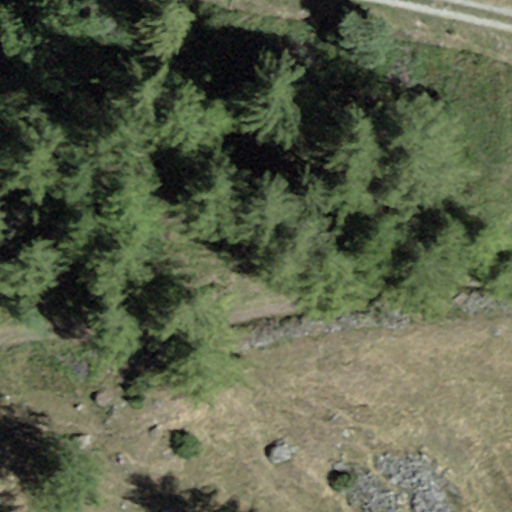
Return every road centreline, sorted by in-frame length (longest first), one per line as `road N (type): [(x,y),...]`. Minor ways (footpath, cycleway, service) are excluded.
road 1 (track): [(511,286),(445,276),(0,354)]
road 2 (track): [(336,0),(511,24)]
